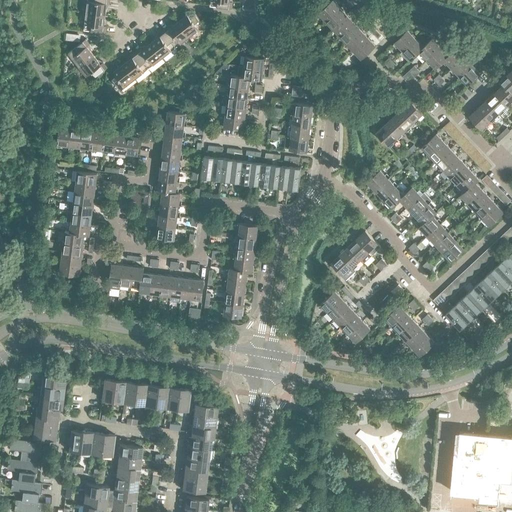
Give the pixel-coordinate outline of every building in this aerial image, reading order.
[(109,0),(87,0),(86,10),(105,13),(106,3),(109,4),(109,0)] [(326,20),(340,7),(333,0),(331,0),(319,13),(326,20)] [(340,7),(326,20),(333,28),(347,14),(340,7)] [(363,15),(358,9),(354,12),(359,18),(363,15)] [(105,13),(86,10),(84,29),(106,32),(107,25),(104,25),(105,13)] [(178,21),(190,36),(204,25),(195,14),(191,17),(188,13),(178,21)] [(347,14),(333,28),(340,35),(354,22),(347,14)] [(368,20),(363,15),(359,18),(365,23),(368,20)] [(168,25),(163,29),(176,46),(190,36),(178,21),(170,27),(168,25)] [(354,22),(340,35),(347,43),(361,29),(354,22)] [(376,29),(371,24),(368,27),(373,32),(376,29)] [(176,46),(163,29),(157,33),(159,35),(151,42),(163,57),(176,46)] [(368,37),(361,29),(347,43),(354,50),(368,37)] [(381,35),(376,29),(373,32),(378,38),(381,35)] [(403,50),(416,38),(408,29),(394,41),(403,50)] [(375,44),(368,37),(354,50),(361,58),(375,44)] [(79,66),(94,54),(88,46),(90,44),(86,38),(68,52),(79,66)] [(416,38),(403,50),(411,59),(419,50),(423,46),(416,38)] [(432,38),(423,46),(419,50),(427,59),(440,47),(432,38)] [(163,57),(151,42),(142,49),(140,46),(135,50),(149,68),(163,57)] [(457,46),(448,55),(444,59),(452,67),(465,55),(457,46)] [(440,47),(427,59),(435,67),(444,59),(448,55),(440,47)] [(149,68),(135,50),(130,54),(132,57),(123,64),(135,78),(149,68)] [(263,68),(265,58),(263,57),(263,53),(261,52),(248,51),(246,51),(246,55),(245,55),(244,66),(263,68)] [(101,63),(94,54),(79,66),(90,80),(107,67),(103,61),(101,63)] [(465,55),(452,67),(459,76),(472,63),(465,55)] [(387,65),(392,60),(389,57),(384,62),(387,65)] [(395,63),(392,60),(387,65),(390,68),(395,63)] [(229,64),(224,63),(216,72),(228,74),(229,64)] [(472,63),(459,76),(468,84),(481,72),(472,63)] [(135,78),(123,64),(114,71),(117,74),(112,78),(121,89),(135,78)] [(244,66),(243,75),(243,76),(250,77),(262,79),(263,68),(244,66)] [(511,76),(508,72),(500,80),(503,84),(511,92),(511,76)] [(243,76),(243,75),(231,74),(229,84),(249,87),(250,77),(243,76)] [(437,82),(442,77),(439,74),(434,79),(437,82)] [(445,80),(442,77),(437,82),(440,85),(445,80)] [(249,87),(229,84),(228,94),(248,97),(249,87)] [(503,84),(495,91),(507,104),(511,100),(511,92),(503,84)] [(293,85),(292,94),(301,96),(302,86),(293,85)] [(452,99),(458,94),(455,91),(449,96),(452,99)] [(495,91),(487,99),(499,112),(507,104),(495,91)] [(248,97),(228,94),(227,105),(246,107),(248,97)] [(499,112),(487,99),(478,107),(491,120),(499,112)] [(402,108),(414,121),(422,113),(410,100),(402,108)] [(294,114),(311,116),(313,104),(295,102),(294,114)] [(246,107),(227,105),(225,115),(245,117),(246,107)] [(491,120),(478,107),(470,115),(482,128),(491,120)] [(414,121),(402,108),(393,116),(405,129),(414,121)] [(168,110),(166,122),(184,124),(186,112),(168,110)] [(311,116),(294,114),(292,125),(310,127),(311,116)] [(245,117),(225,115),(224,125),(244,128),(245,117)] [(393,116),(385,123),(397,137),(405,129),(393,116)] [(184,124),(166,122),(165,133),(183,136),(184,124)] [(397,137),(385,123),(376,131),(389,145),(397,137)] [(310,127),(292,125),(291,136),(309,138),(310,127)] [(69,145),(72,127),(60,126),(58,144),(69,145)] [(72,127),(69,145),(81,147),(83,129),(72,127)] [(450,135),(456,130),(453,127),(447,132),(450,135)] [(507,127),(502,132),(505,136),(510,131),(507,127)] [(94,130),(83,129),(81,147),(92,148),(94,130)] [(94,130),(92,148),(103,150),(106,132),(94,130)] [(430,138),(435,133),(432,130),(427,135),(430,138)] [(453,138),(459,133),(456,130),(450,135),(453,138)] [(117,133),(106,132),(103,150),(115,151),(117,133)] [(505,136),(502,132),(496,137),(499,141),(505,136)] [(117,133),(115,151),(126,152),(128,135),(117,133)] [(183,136),(165,133),(164,145),(181,147),(183,136)] [(436,133),(435,133),(430,138),(425,143),(422,146),(429,154),(444,140),(436,133)] [(128,135),(126,152),(138,154),(140,136),(128,135)] [(430,138),(427,135),(422,140),(425,143),(430,138)] [(291,136),(290,147),(289,148),(307,150),(309,138),(291,136)] [(451,148),(444,140),(429,154),(436,161),(451,148)] [(464,150),(470,145),(467,141),(461,146),(464,150)] [(412,152),(417,147),(414,144),(409,149),(412,152)] [(181,147),(164,145),(162,156),(180,158),(181,147)] [(467,153),(473,148),(470,145),(464,150),(467,153)] [(451,148),(436,161),(443,169),(458,155),(451,148)] [(406,157),(412,152),(409,149),(403,154),(406,157)] [(212,177),(215,156),(204,155),(202,176),(212,177)] [(458,155),(443,169),(450,176),(465,163),(458,155)] [(162,156),(161,167),(178,169),(180,158),(162,156)] [(224,157),(215,156),(212,177),(221,178),(224,157)] [(478,164),(484,159),(481,156),(475,161),(478,164)] [(234,158),(224,157),(221,178),(231,179),(234,158)] [(234,158),(231,179),(240,181),(243,160),(234,158)] [(403,164),(398,159),(395,162),(400,167),(403,164)] [(484,159),(478,164),(481,168),(487,163),(484,159)] [(243,160),(240,181),(250,182),(253,161),(243,160)] [(262,162),(253,161),(250,182),(259,183),(262,162)] [(272,163),(262,162),(259,183),(269,184),(272,163)] [(272,163),(269,184),(278,186),(281,164),(272,163)] [(465,163),(450,176),(457,184),(472,170),(465,163)] [(291,166),(281,164),(278,186),(288,187),(291,166)] [(409,165),(405,168),(411,173),(414,170),(409,165)] [(301,167),(291,166),(288,187),(298,188),(301,167)] [(161,167),(159,178),(177,181),(178,169),(161,167)] [(375,190),(388,177),(380,169),(367,181),(375,190)] [(78,170),(76,181),(96,183),(97,173),(78,170)] [(419,175),(414,170),(411,173),(416,178),(419,175)] [(472,170),(457,184),(464,191),(475,181),(479,178),(472,170)] [(490,181),(485,176),(482,179),(487,184),(490,181)] [(388,177),(375,190),(383,198),(396,186),(388,177)] [(177,181),(159,178),(158,190),(163,191),(175,192),(176,192),(177,181)] [(76,181),(75,191),(95,193),(96,183),(76,181)] [(468,202),(482,188),(475,181),(464,191),(461,194),(468,202)] [(495,187),(490,181),(487,184),(492,190),(495,187)] [(396,186),(383,198),(391,207),(400,198),(404,194),(396,186)] [(413,186),(404,194),(400,198),(407,206),(421,194),(413,186)] [(489,196),(482,188),(468,202),(475,209),(489,196)] [(95,193),(75,191),(74,201),(93,204),(95,193)] [(175,192),(163,191),(161,202),(179,204),(180,192),(176,192),(175,192)] [(504,196),(499,191),(496,194),(501,199),(504,196)] [(421,194),(407,206),(415,215),(428,203),(421,194)] [(496,203),(489,196),(475,209),(482,217),(496,203)] [(509,202),(504,196),(501,199),(506,205),(509,202)] [(93,204),(74,201),(69,200),(68,211),(73,211),(92,214),(93,204)] [(179,204),(161,202),(160,213),(177,215),(179,204)] [(436,211),(428,203),(415,215),(423,223),(433,215),(436,211)] [(496,203),(482,217),(489,225),(503,211),(496,203)] [(73,211),(71,221),(91,224),(92,214),(73,211)] [(394,220),(399,215),(396,212),(391,217),(394,220)] [(160,213),(158,224),(176,227),(177,215),(160,213)] [(399,215),(394,220),(397,223),(402,218),(399,215)] [(427,235),(440,222),(433,215),(423,223),(419,226),(427,235)] [(71,221),(70,231),(85,233),(85,234),(89,234),(91,224),(71,221)] [(240,222),(239,234),(257,237),(258,225),(240,222)] [(448,231),(440,222),(427,235),(435,243),(448,231)] [(176,227),(158,224),(157,236),(174,238),(176,227)] [(408,231),(406,233),(409,236),(414,231),(411,228),(408,231)] [(70,231),(65,230),(64,241),(83,243),(85,234),(85,233),(70,231)] [(365,230),(357,238),(369,251),(378,243),(365,230)] [(456,239),(448,231),(435,243),(443,251),(456,239)] [(257,237),(239,234),(237,246),(255,248),(257,237)] [(369,251),(357,238),(348,245),(361,258),(369,251)] [(456,239),(443,251),(451,260),(464,248),(456,239)] [(499,242),(504,247),(507,244),(502,239),(499,242)] [(64,241),(63,251),(82,253),(83,243),(64,241)] [(421,241),(417,245),(420,248),(421,249),(425,245),(421,241)] [(412,250),(417,245),(414,242),(409,247),(412,250)] [(504,247),(499,242),(495,245),(500,250),(504,247)] [(348,245),(340,253),(352,266),(361,258),(348,245)] [(420,248),(417,245),(412,250),(415,253),(420,248)] [(237,246),(236,257),(254,259),(255,248),(237,246)] [(82,253),(63,251),(61,261),(81,264),(82,253)] [(485,255),(490,261),(493,258),(488,252),(485,255)] [(352,266),(340,253),(331,261),(344,274),(352,266)] [(511,255),(509,253),(502,260),(511,269),(511,255)] [(490,261),(485,255),(481,258),(486,263),(490,261)] [(236,257),(235,268),(234,268),(247,270),(252,271),(254,259),(236,257)] [(382,258),(379,261),(384,267),(387,264),(382,258)] [(426,268),(431,263),(428,260),(423,265),(426,268)] [(511,269),(502,260),(495,266),(510,282),(511,279),(511,269)] [(81,264),(61,261),(60,272),(79,274),(81,264)] [(384,267),(379,261),(376,264),(381,269),(384,267)] [(121,284),(123,264),(113,263),(110,282),(121,284)] [(434,266),(431,263),(426,268),(429,271),(434,266)] [(133,265),(123,264),(121,284),(131,285),(133,265)] [(133,265),(131,285),(141,286),(143,271),(143,272),(144,267),(133,265)] [(474,265),(471,268),(476,274),(479,271),(474,265)] [(495,266),(488,273),(503,288),(510,282),(495,266)] [(234,268),(235,268),(230,267),(228,279),(246,281),(247,270),(234,268)] [(476,274),(471,268),(467,271),(472,277),(476,274)] [(141,286),(140,291),(150,292),(153,273),(143,272),(143,271),(141,286)] [(163,274),(153,273),(150,292),(161,294),(163,274)] [(488,273),(481,279),(496,295),(503,288),(488,273)] [(173,275),(163,274),(161,294),(171,295),(173,275)] [(365,274),(362,277),(367,282),(370,279),(365,274)] [(183,277),(173,275),(171,295),(181,296),(183,277)] [(183,277),(181,296),(191,297),(193,278),(183,277)] [(367,282),(362,277),(359,279),(364,285),(367,282)] [(204,279),(193,278),(191,297),(202,299),(204,279)] [(460,278),(456,281),(462,287),(465,284),(460,278)] [(246,281),(228,279),(227,290),(245,293),(246,281)] [(481,279),(474,286),(489,301),(496,295),(481,279)] [(462,287),(456,281),(453,284),(458,290),(462,287)] [(350,291),(344,285),(341,288),(346,294),(350,291)] [(489,301),(474,286),(467,292),(482,308),(489,301)] [(227,290),(225,302),(243,304),(245,293),(227,290)] [(328,311),(342,297),(335,290),(320,303),(328,311)] [(355,296),(350,291),(346,294),(352,299),(355,296)] [(451,297),(446,291),(442,294),(448,300),(451,297)] [(482,308),(467,292),(460,299),(475,315),(482,308)] [(448,300),(442,294),(439,297),(444,303),(448,300)] [(342,297),(328,311),(335,318),(349,305),(342,297)] [(411,307),(416,302),(413,299),(408,304),(411,307)] [(460,299),(453,306),(468,321),(475,315),(460,299)] [(363,306),(358,300),(355,303),(360,309),(363,306)] [(243,304),(225,302),(224,313),(242,316),(243,304)] [(416,302),(411,307),(414,310),(419,305),(416,302)] [(392,325),(406,311),(399,303),(385,317),(392,325)] [(349,305),(335,318),(342,326),(356,312),(349,305)] [(369,311),(363,306),(360,309),(365,314),(369,311)] [(468,321),(453,306),(446,313),(460,328),(468,321)] [(189,317),(189,318),(200,319),(201,312),(190,310),(189,317)] [(406,311),(392,325),(399,332),(413,319),(406,311)] [(363,320),(356,312),(342,326),(349,333),(363,320)] [(425,322),(431,317),(428,314),(422,319),(425,322)] [(378,321),(373,316),(370,318),(375,324),(378,321)] [(431,317),(425,322),(428,325),(434,320),(431,317)] [(420,326),(413,319),(399,332),(406,340),(420,326)] [(363,320),(349,333),(356,341),(370,328),(363,320)] [(427,334),(420,326),(406,340),(413,347),(427,334)] [(445,332),(442,329),(436,334),(439,337),(445,332)] [(434,341),(427,334),(413,347),(420,355),(434,341)] [(472,336),(469,339),(471,342),(475,345),(478,342),(472,336)] [(43,373),(41,384),(64,387),(66,376),(43,373)] [(112,400),(115,379),(104,378),(101,401),(105,401),(105,399),(112,400)] [(126,381),(115,379),(112,400),(120,401),(119,403),(123,403),(126,381)] [(126,381),(123,403),(126,404),(127,402),(134,402),(136,382),(126,381)] [(136,382),(134,402),(141,403),(141,405),(144,406),(147,383),(136,382)] [(158,385),(147,383),(144,406),(148,406),(148,404),(155,405),(158,385)] [(64,387),(41,384),(40,395),(63,398),(64,387)] [(169,386),(158,385),(155,405),(163,406),(162,408),(166,409),(169,386)] [(169,386),(166,409),(169,409),(170,407),(177,408),(179,387),(169,386)] [(190,389),(179,387),(177,408),(184,409),(184,411),(187,411),(190,389)] [(63,398),(40,395),(39,405),(59,408),(61,408),(63,398)] [(193,414),(216,416),(218,405),(195,403),(193,414)] [(59,408),(39,405),(37,416),(58,419),(59,408)] [(193,414),(192,424),(215,427),(216,416),(193,414)] [(37,416),(36,427),(57,429),(58,419),(37,416)] [(192,424),(191,435),(214,438),(215,427),(192,424)] [(57,429),(36,427),(35,438),(55,440),(57,429)] [(80,450),(82,430),(71,429),(69,449),(80,450)] [(82,430),(80,450),(90,452),(93,431),(82,430)] [(93,431),(90,452),(101,453),(104,432),(93,431)] [(511,435),(487,433),(460,431),(454,492),(478,495),(478,499),(477,500),(499,502),(511,503),(511,435)] [(104,432),(101,453),(112,454),(115,434),(104,432)] [(215,438),(214,438),(191,435),(189,446),(213,449),(215,438)] [(39,449),(40,442),(11,438),(10,444),(9,448),(21,449),(20,459),(36,461),(37,449),(39,449)] [(120,443),(118,454),(139,457),(140,449),(142,450),(142,446),(120,443)] [(212,459),(213,449),(189,446),(188,456),(209,459),(212,459)] [(139,457),(118,454),(117,465),(140,468),(140,464),(138,464),(139,457)] [(209,459),(188,456),(186,456),(184,467),(207,470),(209,459)] [(38,461),(36,461),(20,459),(8,458),(7,468),(19,469),(18,479),(34,481),(35,469),(37,469),(38,461)] [(117,465),(116,476),(136,478),(137,471),(139,471),(140,468),(117,465)] [(207,470),(184,467),(183,478),(206,480),(207,470)] [(136,478),(116,476),(114,486),(137,489),(137,486),(135,485),(136,478)] [(41,489),(41,482),(34,481),(18,479),(12,478),(11,488),(22,490),(21,500),(37,502),(39,489),(41,489)] [(206,480),(183,478),(182,489),(205,491),(206,480)] [(88,483),(87,494),(107,496),(108,485),(88,483)] [(114,486),(113,497),(133,500),(134,492),(136,493),(137,489),(114,486)] [(87,494),(85,504),(106,507),(107,496),(87,494)] [(184,506),(207,509),(208,498),(185,495),(184,506)] [(133,500),(113,497),(112,508),(134,511),(135,507),(132,507),(133,500)] [(15,499),(15,500),(15,504),(14,509),(26,510),(25,511),(41,511),(42,510),(44,510),(45,503),(37,502),(21,500),(15,499)]
